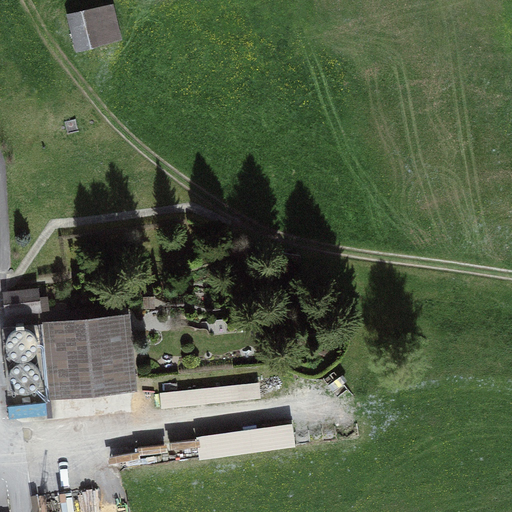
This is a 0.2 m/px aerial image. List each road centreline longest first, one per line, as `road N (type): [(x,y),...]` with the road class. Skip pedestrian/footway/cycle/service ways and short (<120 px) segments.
road 1 (track): [(511,271),(286,238),(110,120),(24,0)]
road 2 (track): [(229,206),(61,223),(18,277),(0,279)]
